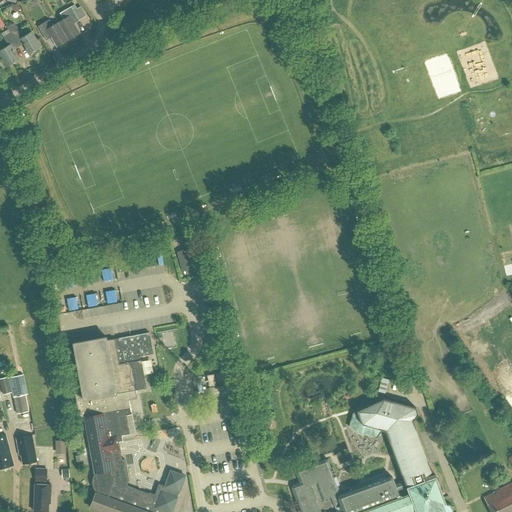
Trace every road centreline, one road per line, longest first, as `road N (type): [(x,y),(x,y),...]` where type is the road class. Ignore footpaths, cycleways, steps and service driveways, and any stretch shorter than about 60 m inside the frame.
road 1 (track): [(397,347),(343,137)]
road 2 (track): [(343,137),(307,0)]
road 3 (residential): [(101,13),(88,48),(0,101)]
